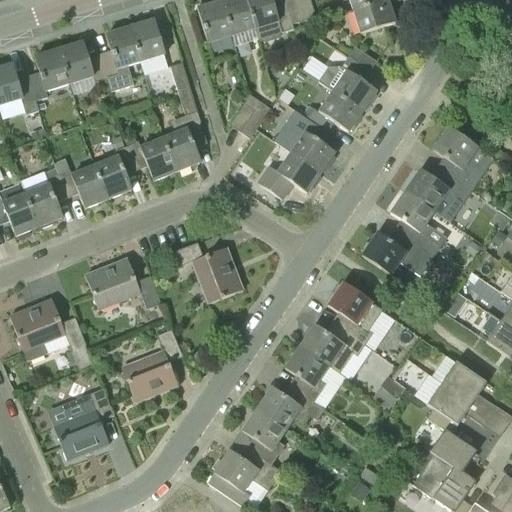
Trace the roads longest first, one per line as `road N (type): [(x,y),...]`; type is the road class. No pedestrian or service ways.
road 1 (residential): [(306,257),(165,468),(148,486),(92,511)]
road 2 (residential): [(0,279),(198,202),(230,209),(306,257)]
road 3 (residential): [(437,0),(446,33),(436,69),(306,257)]
